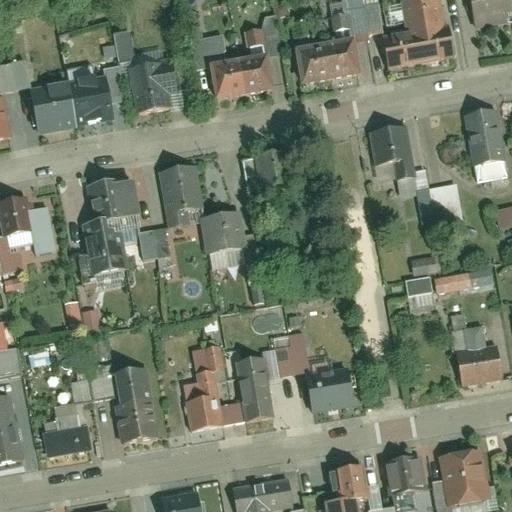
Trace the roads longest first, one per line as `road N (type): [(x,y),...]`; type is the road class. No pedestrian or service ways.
road 1 (residential): [(511,83),(0,177)]
road 2 (residential): [(511,411),(0,500)]
